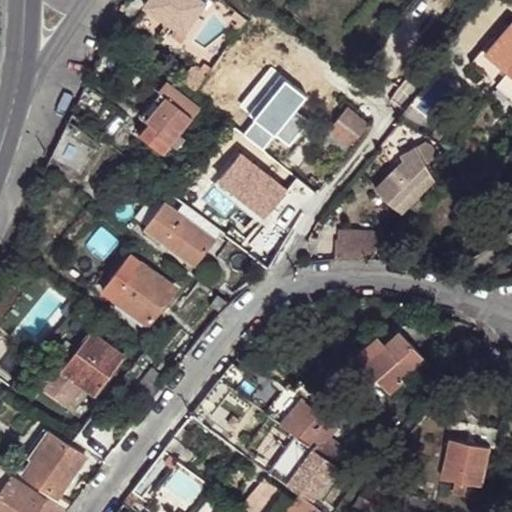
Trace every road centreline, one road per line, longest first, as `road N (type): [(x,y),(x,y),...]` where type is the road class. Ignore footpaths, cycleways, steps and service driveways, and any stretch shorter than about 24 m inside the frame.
road 1 (residential): [(88,511),(202,363),(262,301)]
road 2 (residential): [(262,301),(288,286),(352,280),(451,296),(511,317)]
road 3 (residential): [(262,301),(301,228),(377,130)]
road 4 (residential): [(21,115),(85,0)]
